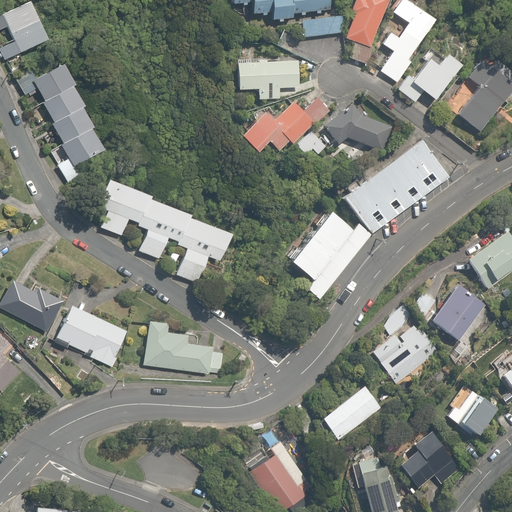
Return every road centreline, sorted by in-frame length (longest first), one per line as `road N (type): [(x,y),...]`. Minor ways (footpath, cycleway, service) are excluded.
road 1 (residential): [(0,96),(66,227),(294,371)]
road 2 (tertiary): [(492,176),(371,277),(294,371)]
road 3 (tertiary): [(294,371),(259,400),(155,409),(78,427),(38,457)]
road 4 (residential): [(326,76),(356,79),(387,96),(492,176)]
road 5 (residential): [(38,457),(168,511)]
